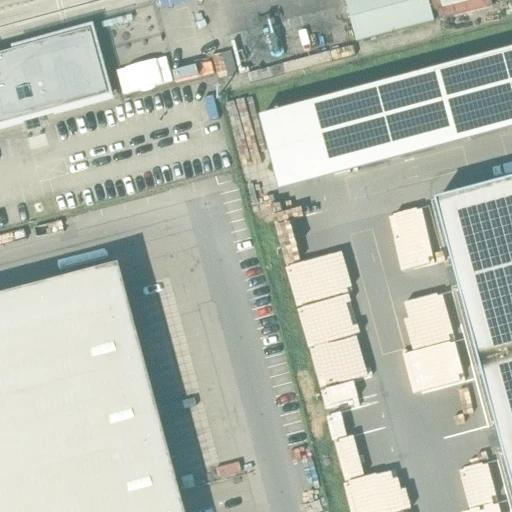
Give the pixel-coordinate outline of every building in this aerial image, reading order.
[(362,0),(375,48),(424,36),(415,0),(362,0)] [(0,126),(108,97),(90,31),(0,55),(0,126)] [(511,43),(279,97),(298,179),(511,129),(511,43)] [(511,183),(435,205),(511,489),(511,183)] [(342,216),(295,226),(312,301),(359,290),(342,216)] [(184,511),(119,268),(0,300),(0,511),(184,511)] [(359,292),(336,299),(335,296),(313,302),(325,342),(370,329),(359,292)] [(368,511),(393,511),(408,509),(401,470),(362,477),(368,511)]
